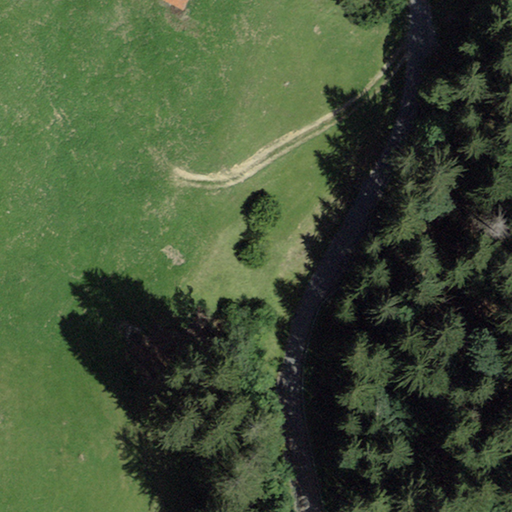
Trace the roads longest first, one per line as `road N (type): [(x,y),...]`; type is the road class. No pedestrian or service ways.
road 1 (residential): [(314,511),(293,406),(295,348),(407,118),(419,0)]
road 2 (track): [(216,180),(351,104),(416,46)]
